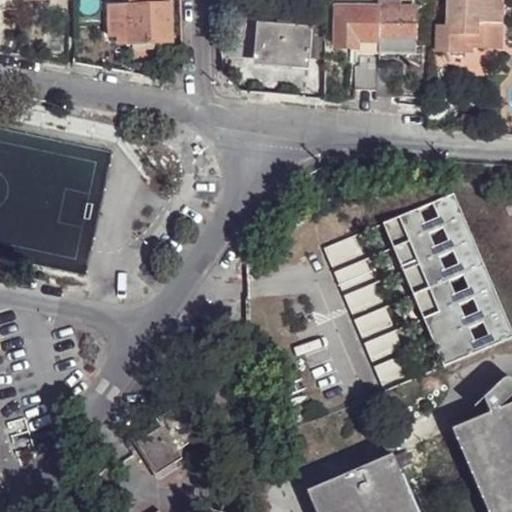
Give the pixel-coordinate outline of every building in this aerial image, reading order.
[(18,0),(0,0),(0,11),(19,11),(18,0)] [(127,0),(128,6),(108,7),(109,37),(117,36),(118,44),(131,44),(134,50),(143,49),(146,44),(170,42),(169,4),(144,6),(143,0),(127,0)] [(448,0),(447,28),(438,27),(437,52),(461,53),(461,47),(500,48),(501,0),(448,0)] [(356,54),(378,54),(379,9),(336,8),(336,49),(356,49),(356,54)] [(379,9),(378,54),(414,55),(415,11),(379,9)] [(249,12),(231,11),(232,37),(247,38),(249,12)] [(313,26),(258,21),(256,57),(310,61),(313,26)] [(43,33),(42,59),(64,63),(63,34),(43,33)] [(356,91),(377,92),(377,68),(378,58),(362,57),(362,68),(357,68),(356,91)] [(377,68),(377,92),(399,92),(399,69),(377,68)] [(450,91),(435,90),(434,107),(450,108),(450,91)] [(511,327),(456,193),(385,224),(445,367),(511,338),(511,327)] [(355,236),(326,249),(334,268),(364,254),(355,236)] [(366,260),(336,273),(344,292),(374,278),(366,260)] [(376,284),(346,297),(354,315),(384,302),(376,284)] [(386,308),(356,321),(364,340),(394,326),(386,308)] [(396,332),(367,344),(374,363),(404,350),(396,332)] [(406,356),(377,368),(385,387),(414,374),(406,356)] [(485,399),(491,415),(496,413),(495,411),(510,396),(511,394),(511,385),(511,384),(509,383),(506,382),(504,382),(502,383),(485,399)] [(181,450),(214,429),(195,397),(160,418),(164,427),(139,442),(159,475),(186,457),(181,450)] [(415,511),(392,456),(307,491),(315,511),(511,511),(511,405),(496,413),(491,415),(453,431),(486,511),(415,511)]
